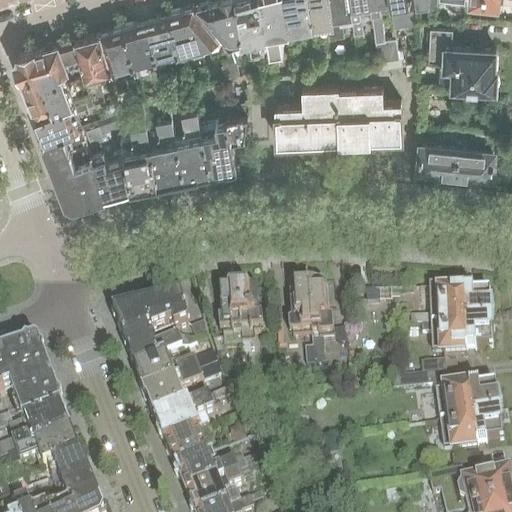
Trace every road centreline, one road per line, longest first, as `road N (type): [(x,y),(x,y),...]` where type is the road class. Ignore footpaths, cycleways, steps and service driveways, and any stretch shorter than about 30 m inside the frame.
road 1 (residential): [(53,268),(213,229),(316,222),(511,237)]
road 2 (residential): [(64,299),(144,511)]
